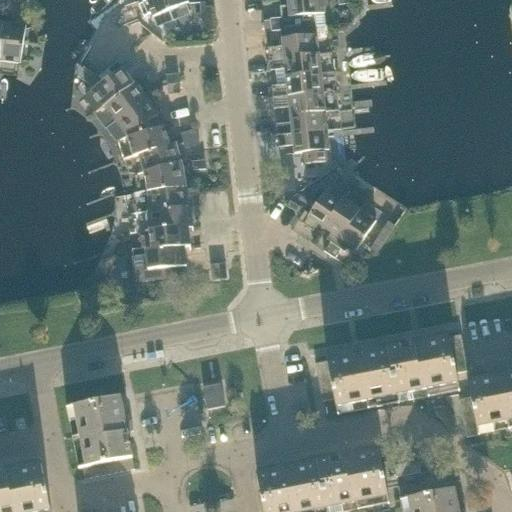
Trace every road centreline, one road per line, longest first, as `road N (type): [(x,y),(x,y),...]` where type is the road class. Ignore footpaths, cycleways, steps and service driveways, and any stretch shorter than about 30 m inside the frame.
road 1 (residential): [(265,319),(232,0)]
road 2 (residential): [(285,443),(411,418),(491,472),(499,511)]
road 3 (residential): [(511,270),(265,319)]
road 4 (residential): [(265,319),(41,360)]
road 5 (residential): [(285,443),(265,319)]
road 6 (residential): [(167,475),(198,458),(285,443)]
